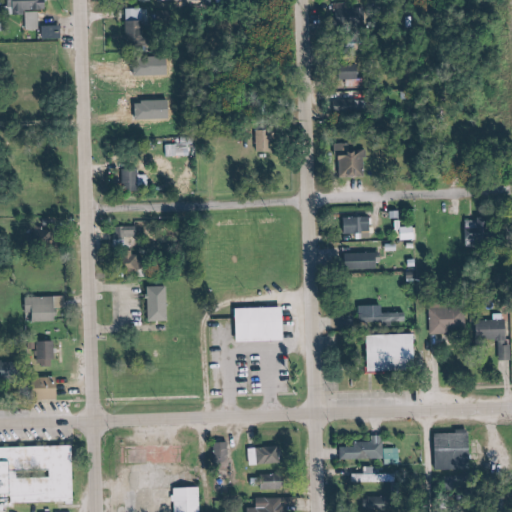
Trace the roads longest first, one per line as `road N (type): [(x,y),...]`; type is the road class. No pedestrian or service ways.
road 1 (residential): [(329,511),(306,0)]
road 2 (residential): [(0,424),(511,407)]
road 3 (tertiary): [(102,511),(88,0)]
road 4 (residential): [(511,188),(95,209)]
